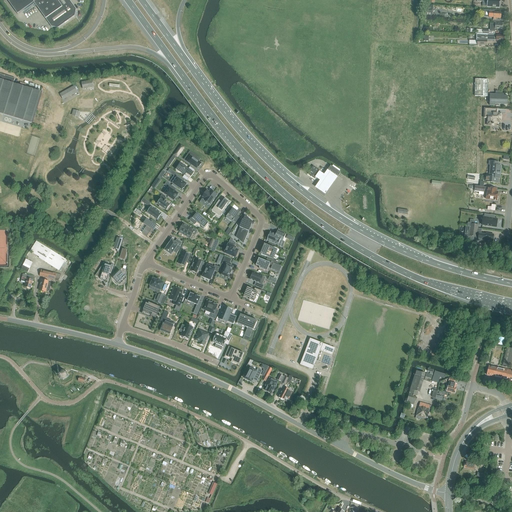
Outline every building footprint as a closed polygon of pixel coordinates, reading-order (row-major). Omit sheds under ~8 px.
[(7,0),(18,14),(34,3),(52,27),(58,28),(75,16),(76,9),(69,0),(7,0)] [(433,6),(425,5),(424,17),(432,18),(433,6)] [(501,17),(502,16),(501,15),(501,13),(494,12),(494,11),(489,11),(489,18),(493,18),(493,19),(496,20),(497,18),(501,18),(501,17)] [(504,40),(504,35),(488,35),(488,34),(475,33),(475,34),(476,34),(476,40),(477,40),(477,45),(487,45),(487,41),(494,41),(494,40),(496,40),(504,40)] [(0,79),(13,84),(15,78),(0,74),(0,79)] [(0,113),(31,123),(41,92),(13,84),(0,79),(0,113)] [(474,79),(474,96),(480,96),(487,96),(487,79),(474,79)] [(489,105),(495,106),(495,104),(507,105),(508,96),(502,96),(502,95),(495,94),(495,95),(490,94),(489,105)] [(496,113),(496,109),(497,109),(485,109),(484,118),(485,117),(488,117),(487,125),(493,126),(493,122),(497,122),(497,121),(500,122),(501,122),(501,114),(496,113)] [(184,148),(181,145),(174,155),(177,157),(184,148)] [(199,167),(201,164),(196,160),(198,157),(190,151),(187,155),(190,157),(187,162),(197,169),(198,166),(199,167)] [(498,166),(499,162),(490,161),(489,165),(490,165),(489,177),(486,176),(485,182),(498,183),(498,180),(498,179),(499,179),(500,179),(501,166),(498,166)] [(184,175),(188,178),(190,175),(192,176),(194,173),(193,172),(195,170),(190,167),(188,169),(180,163),(180,164),(181,164),(179,168),(177,171),(180,173),(181,173),(184,175)] [(313,166),(308,174),(315,179),(321,171),(313,166)] [(329,168),(328,170),(338,177),(339,175),(341,173),(331,166),(329,168)] [(327,169),(324,174),(319,171),(315,176),(320,180),(317,183),(315,187),(325,194),(328,189),(331,185),(335,180),(337,176),(327,169)] [(177,178),(173,184),(173,185),(176,187),(177,186),(182,190),(183,188),(184,188),(187,184),(181,180),(183,178),(177,174),(176,177),(177,178)] [(171,186),(170,188),(169,188),(165,194),(174,200),(178,194),(175,192),(176,189),(171,186)] [(484,190),(487,190),(486,199),(494,200),(494,201),(495,201),(495,200),(497,201),(497,200),(498,199),(498,197),(498,196),(498,192),(496,192),(496,189),(484,187),(484,190)] [(213,192),(211,190),(209,192),(207,190),(204,195),(202,197),(205,199),(204,200),(206,202),(206,203),(207,203),(210,205),(211,203),(213,201),(215,199),(216,196),(217,195),(214,193),(214,192),(213,192)] [(162,195),(159,198),(161,199),(157,204),(156,203),(159,206),(159,207),(158,207),(162,210),(163,209),(166,211),(170,205),(164,201),(166,198),(166,199),(167,198),(162,195)] [(227,200),(225,198),(223,201),(224,201),(223,203),(222,202),(221,202),(219,201),(213,208),(217,210),(216,212),(221,216),(230,203),(226,200),(227,200)] [(162,214),(151,206),(147,212),(157,220),(162,214)] [(236,211),(232,209),(226,217),(232,222),(233,221),(236,223),(239,217),(237,216),(238,214),(236,212),(236,211)] [(196,214),(193,217),(192,216),(189,220),(194,225),(197,222),(204,228),(208,223),(198,215),(198,214),(196,213),(196,214)] [(494,219),(490,218),(491,215),(484,214),(484,217),(483,217),(482,225),(496,227),(497,219),(494,219)] [(245,216),(243,220),(242,220),(239,227),(240,227),(242,228),(238,239),(244,243),(250,228),(252,222),(251,221),(245,216)] [(157,226),(155,225),(157,223),(151,219),(150,222),(146,219),(143,224),(147,226),(142,233),(147,236),(152,230),(153,231),(157,226)] [(183,224),(179,232),(190,238),(192,235),(195,236),(198,231),(193,228),(192,229),(183,224)] [(493,235),(486,234),(486,235),(477,233),(478,228),(470,227),(469,236),(476,237),(476,241),(485,242),(485,240),(493,241),(493,240),(494,238),(493,237),(493,235)] [(270,232),(267,240),(278,245),(280,240),(283,241),(285,235),(277,231),(276,234),(270,232)] [(123,239),(117,237),(114,246),(115,246),(115,247),(118,248),(117,251),(119,251),(119,250),(123,239)] [(234,248),(235,247),(234,247),(236,244),(236,243),(230,239),(228,244),(224,253),(235,258),(238,250),(234,248)] [(175,242),(172,241),(172,240),(171,241),(169,244),(167,247),(165,250),(165,251),(165,250),(171,254),(171,255),(171,254),(178,245),(180,246),(182,243),(177,240),(175,242)] [(34,255),(59,270),(65,260),(40,245),(34,255)] [(261,254),(273,259),(277,250),(265,245),(263,248),(264,249),(261,254)] [(187,261),(191,262),(193,257),(183,253),(183,252),(178,263),(184,266),(185,267),(187,261)] [(221,275),(229,278),(233,267),(229,265),(231,259),(225,256),(222,262),(226,264),(221,275)] [(191,270),(190,271),(194,272),(194,271),(197,273),(198,270),(201,271),(205,262),(201,261),(195,259),(190,270),(191,270)] [(270,264),(259,259),(256,266),(260,267),(259,269),(267,272),(270,264)] [(25,262),(21,271),(27,274),(32,265),(25,262)] [(273,263),(271,269),(279,272),(281,267),(273,263)] [(99,270),(95,276),(101,278),(100,279),(107,281),(109,276),(108,276),(109,273),(111,274),(114,265),(111,264),(110,266),(105,265),(103,271),(99,270)] [(202,277),(210,280),(214,271),(217,272),(219,267),(215,265),(213,268),(207,265),(202,277)] [(39,290),(46,292),(46,291),(48,292),(49,291),(51,284),(51,283),(48,282),(49,282),(45,281),(46,278),(59,281),(61,275),(41,270),(40,277),(43,277),(43,280),(42,280),(39,290)] [(120,285),(121,285),(122,285),(123,284),(124,283),(125,283),(125,282),(126,281),(126,280),(127,279),(127,278),(127,277),(126,276),(126,275),(126,274),(125,274),(124,273),(124,272),(123,272),(122,271),(121,271),(120,271),(119,271),(118,271),(117,272),(116,272),(115,273),(114,274),(114,275),(113,276),(113,277),(113,278),(113,279),(113,280),(114,281),(114,282),(115,283),(116,284),(117,284),(118,285),(119,285),(120,285)] [(254,285),(262,289),(264,285),(262,285),(265,278),(253,273),(250,280),(256,282),(254,285)] [(21,282),(26,284),(25,287),(31,289),(33,281),(34,281),(35,277),(23,275),(21,282)] [(157,280),(153,278),(150,286),(161,291),(164,283),(160,281),(159,281),(158,280),(157,280)] [(254,290),(247,287),(243,297),(254,302),(257,294),(260,295),(262,291),(255,288),(254,291),(253,291),(254,290)] [(174,301),(173,304),(179,307),(184,297),(183,296),(181,295),(182,291),(174,288),(169,299),(174,301)] [(164,295),(159,293),(156,302),(163,305),(166,297),(164,296),(164,295)] [(199,302),(201,298),(197,296),(194,295),(190,293),(187,301),(197,305),(196,307),(196,309),(199,310),(202,303),(199,302)] [(209,317),(215,319),(219,311),(216,310),(218,305),(207,301),(203,310),(211,313),(209,317)] [(149,303),(148,304),(146,303),(143,310),(145,311),(152,313),(151,316),(156,318),(157,316),(160,307),(149,303)] [(219,319),(233,325),(237,317),(230,314),(231,311),(224,307),(219,319)] [(247,317),(240,314),(237,324),(253,330),(257,321),(250,318),(247,317)] [(174,325),(165,321),(162,329),(171,333),(174,325)] [(186,324),(186,325),(186,326),(183,333),(181,336),(189,340),(189,339),(193,328),(194,328),(186,324)] [(209,334),(199,330),(195,340),(200,342),(199,344),(204,346),(209,334)] [(217,333),(216,333),(215,336),(214,335),(212,339),(213,340),(212,343),(213,343),(213,342),(216,344),(223,347),(225,344),(226,341),(229,342),(232,335),(226,332),(224,336),(216,333),(217,333)] [(300,365),(313,370),(314,368),(317,369),(317,370),(318,370),(327,373),(328,373),(329,371),(330,369),(331,365),(332,360),(332,358),(332,357),(331,356),(331,355),(333,355),(335,348),(323,343),(310,338),(300,365)] [(229,347),(229,346),(224,357),(224,358),(225,356),(232,359),(231,361),(231,362),(232,359),(240,363),(241,361),(242,359),(242,357),(243,354),(244,353),(241,352),(239,352),(238,351),(229,347)] [(511,348),(507,348),(503,365),(511,367),(511,361),(511,348)] [(496,368),(489,366),(487,375),(494,377),(493,377),(511,381),(511,370),(496,367),(496,368)] [(250,368),(245,379),(252,383),(252,382),(256,384),(262,371),(258,369),(256,371),(250,368)] [(63,380),(64,379),(66,378),(67,377),(67,374),(68,374),(67,374),(66,371),(65,371),(62,370),(59,371),(58,371),(59,372),(58,375),(58,376),(60,378),(60,379),(63,380)] [(266,382),(269,375),(270,373),(267,371),(262,380),(266,382)] [(416,371),(413,379),(414,380),(407,403),(414,405),(415,401),(416,401),(417,397),(412,396),(413,394),(417,396),(424,373),(416,371)] [(424,380),(430,382),(432,375),(426,373),(424,380)] [(289,383),(291,380),(285,377),(281,385),(284,386),(287,382),(289,383)] [(275,387),(277,384),(271,381),(270,384),(269,384),(266,391),(272,394),(273,390),(274,391),(276,388),(275,387)] [(446,393),(450,393),(450,392),(454,393),(455,393),(455,392),(456,391),(455,390),(456,387),(456,384),(449,383),(449,385),(448,385),(446,393)] [(279,398),(287,402),(288,402),(289,399),(293,393),(289,391),(290,390),(284,388),(279,398)] [(430,409),(431,406),(420,403),(418,409),(416,416),(427,419),(430,409)] [(209,494),(212,495),(217,484),(214,483),(213,486),(212,485),(209,494)]
